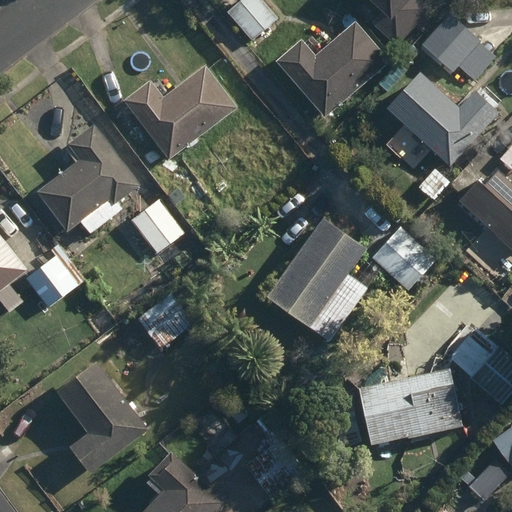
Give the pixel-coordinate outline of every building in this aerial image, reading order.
[(240,0),(227,13),(253,41),(279,17),(262,0),(240,0)] [(372,22),(398,46),(433,8),(424,0),(373,0),(384,10),(372,22)] [(422,44),(453,71),(481,42),(449,14),(422,44)] [(276,59),(325,116),(390,61),(355,19),(315,54),(302,38),(276,59)] [(126,98),(172,158),(238,107),(204,64),(163,96),(151,80),(126,98)] [(386,107),(450,165),(499,111),(474,90),(458,107),(419,71),(386,107)] [(38,191),(70,231),(111,200),(115,206),(142,185),(96,125),(71,145),(80,157),(38,191)] [(511,146),(501,159),(511,168),(511,146)] [(167,178),(198,216),(216,202),(185,164),(167,178)] [(422,185),(434,196),(448,180),(446,179),(451,173),(446,168),(440,174),(436,169),(422,185)] [(457,199),(511,249),(511,181),(497,168),(485,182),(478,176),(457,199)] [(132,220),(159,252),(186,230),(159,198),(132,220)] [(266,295),(329,342),(367,290),(345,275),(365,248),(324,217),(266,295)] [(373,257),(409,290),(437,258),(400,227),(373,257)] [(0,291),(27,271),(0,235),(0,291)] [(27,279),(49,307),(79,284),(57,256),(27,279)] [(455,287),(480,304),(489,291),(465,273),(455,287)] [(141,320),(164,349),(196,325),(174,295),(141,320)] [(472,375),(502,402),(511,391),(511,355),(499,344),(494,349),(474,330),(453,353),(474,373),(472,375)] [(70,445),(91,472),(149,430),(98,360),(57,390),(88,431),(70,445)] [(359,386),(371,444),(462,426),(451,369),(359,386)] [(511,426),(494,440),(511,464),(511,426)] [(246,464),(272,499),(301,477),(275,443),(246,464)] [(139,511),(215,511),(226,502),(171,448),(147,473),(163,488),(139,511)] [(468,487),(482,500),(509,474),(496,460),(468,487)] [(345,494),(354,506),(376,489),(366,477),(345,494)] [(445,490),(454,503),(468,493),(459,480),(445,490)]
